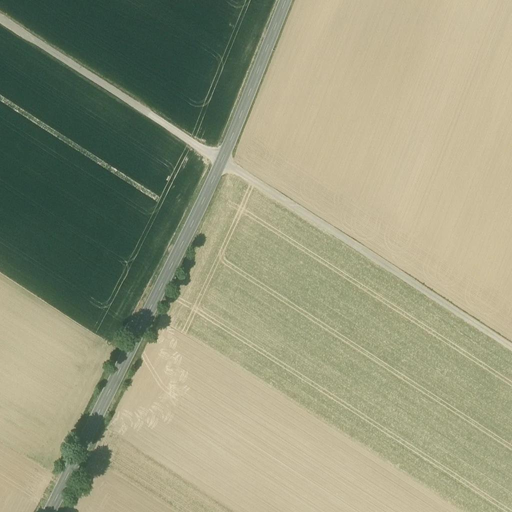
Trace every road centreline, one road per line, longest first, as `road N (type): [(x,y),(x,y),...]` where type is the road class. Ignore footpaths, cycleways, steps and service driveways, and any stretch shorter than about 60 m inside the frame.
road 1 (secondary): [(221,161),(50,511)]
road 2 (unclassified): [(511,349),(221,161)]
road 3 (unclassified): [(0,22),(221,161)]
road 4 (secondary): [(287,0),(221,161)]
